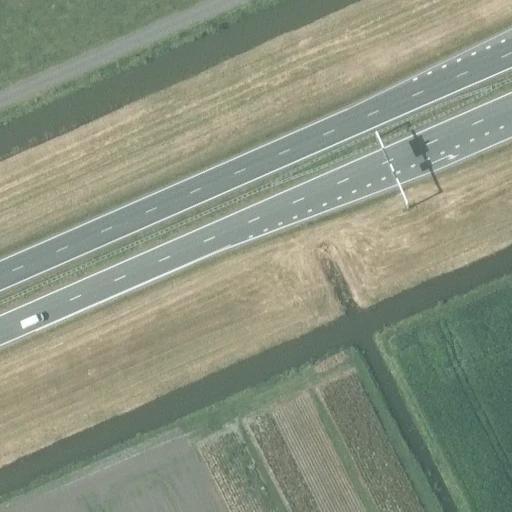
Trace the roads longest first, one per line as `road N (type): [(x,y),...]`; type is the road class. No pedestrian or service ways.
road 1 (trunk): [(0,330),(511,108)]
road 2 (trunk): [(511,54),(0,276)]
road 3 (track): [(0,100),(222,0)]
